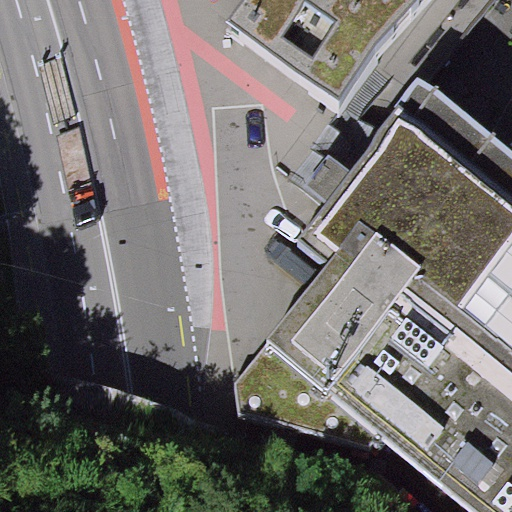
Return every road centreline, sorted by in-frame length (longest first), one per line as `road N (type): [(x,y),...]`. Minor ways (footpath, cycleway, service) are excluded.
road 1 (primary): [(48,0),(109,255),(115,511)]
road 2 (residential): [(511,94),(412,0)]
